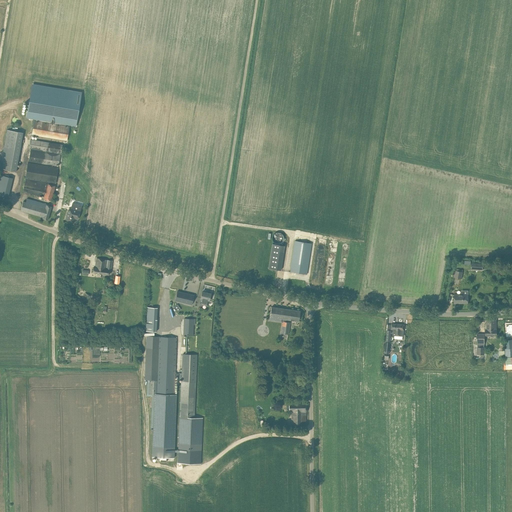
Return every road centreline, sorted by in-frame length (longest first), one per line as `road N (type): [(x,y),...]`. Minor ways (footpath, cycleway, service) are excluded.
road 1 (unclassified): [(310,303),(137,261),(0,210)]
road 2 (track): [(311,438),(250,436),(191,472),(152,464),(144,335),(163,334)]
road 3 (unknown): [(54,232),(54,365),(132,366)]
road 4 (unclassified): [(312,511),(310,303)]
road 5 (unclassified): [(511,312),(310,303)]
